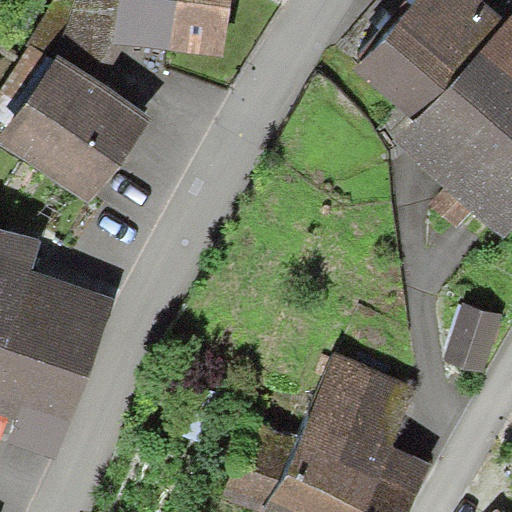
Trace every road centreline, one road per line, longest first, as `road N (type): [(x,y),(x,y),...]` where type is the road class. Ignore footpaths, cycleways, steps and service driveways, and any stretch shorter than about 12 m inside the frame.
road 1 (tertiary): [(317,0),(143,308),(55,511)]
road 2 (residential): [(431,511),(511,358)]
